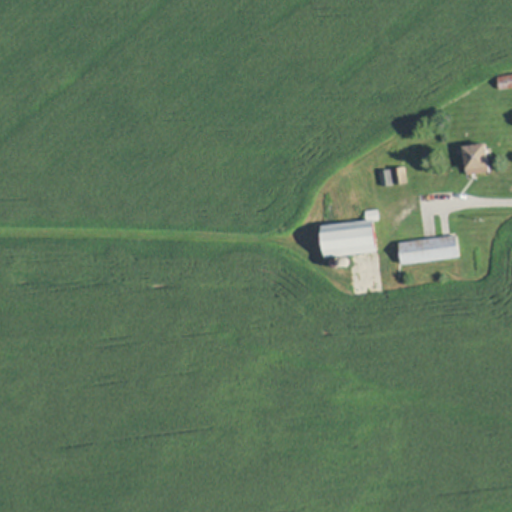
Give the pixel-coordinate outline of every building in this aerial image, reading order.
[(511,86),(501,88),(499,75),(511,73),(511,86)] [(491,166),(468,170),(464,145),(487,142),(491,166)] [(409,181),(397,183),(394,167),(407,165),(409,181)] [(395,181),(384,183),(381,169),(392,167),(395,181)] [(380,218),(368,218),(368,208),(379,208),(380,218)] [(380,249),(328,256),(324,227),(376,220),(380,249)] [(460,255),(404,263),(401,242),(457,234),(460,255)] [(347,256),(348,257),(349,257),(350,257),(350,258),(351,258),(351,259),(352,260),(352,261),(352,262),(352,263),(351,264),(351,265),(350,265),(350,266),(349,266),(348,267),(347,267),(346,267),(345,266),(344,266),(343,265),(343,264),(342,263),(342,262),(342,261),(342,260),(343,259),(343,258),(344,258),(344,257),(345,257),(346,257),(347,256)] [(337,258),(338,258),(339,258),(339,259),(340,259),(340,260),(341,260),(341,261),(341,262),(341,263),(341,264),(340,265),(340,266),(339,266),(338,267),(337,267),(336,267),(336,266),(335,266),(334,266),(334,265),(334,264),(333,264),(333,263),(333,262),(333,261),(334,260),(334,259),(335,259),(336,258),(337,258)]
